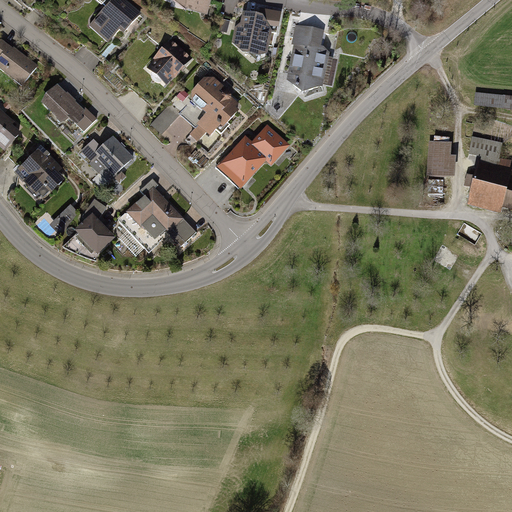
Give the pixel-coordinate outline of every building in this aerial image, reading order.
[(124,35),(142,14),(125,0),(98,0),(106,7),(89,26),(109,44),(120,31),(124,35)] [(173,0),(186,10),(208,16),(211,0),(173,0)] [(260,8),(259,14),(263,15),(270,26),(279,28),(282,12),(260,8)] [(258,56),(268,54),(273,31),(270,26),(263,15),(259,14),(243,12),(241,23),(235,28),(232,43),(244,53),(258,56)] [(231,21),(222,19),(219,31),(228,34),(231,21)] [(304,94),(324,87),(330,53),(325,48),(321,47),(325,31),(296,25),(292,46),(294,46),(287,80),(304,94)] [(0,70),(22,87),(38,67),(14,47),(13,48),(1,39),(0,41),(0,70)] [(175,79),(193,59),(171,39),(153,59),(155,60),(147,69),(167,86),(174,78),(175,79)] [(236,108),(240,104),(232,97),(232,95),(230,93),(228,92),(225,92),(224,93),(222,94),(220,92),(225,87),(214,78),(205,78),(191,93),(192,102),(206,114),(197,125),(198,126),(190,135),(198,142),(206,133),(210,137),(221,126),(224,129),(240,111),(236,108)] [(84,133),(97,119),(86,108),(84,110),(58,85),(46,94),(41,103),(60,124),(65,123),(69,119),(72,122),(77,125),(84,133)] [(183,90),(177,97),(183,102),(189,95),(183,90)] [(511,97),(476,94),(475,105),(511,109),(511,97)] [(171,103),(160,115),(172,125),(180,116),(179,115),(181,112),(171,103)] [(0,147),(5,152),(21,134),(12,126),(15,123),(0,110),(0,147)] [(172,125),(160,115),(150,126),(162,136),(172,125)] [(272,167),(291,146),(268,126),(253,142),(252,146),(267,159),(266,162),(272,167)] [(114,177),(134,158),(113,136),(102,147),(94,139),(81,152),(91,163),(89,164),(98,174),(105,168),(114,177)] [(253,142),(246,137),(217,169),(241,190),(266,162),(267,159),(252,146),(253,142)] [(503,144),(472,138),(469,154),(481,157),(500,160),(503,144)] [(448,145),(433,144),(431,176),(446,177),(447,157),(448,145)] [(58,173),(62,170),(49,156),(46,159),(38,150),(14,174),(36,197),(38,194),(43,199),(49,193),(51,194),(65,180),(58,173)] [(457,158),(447,157),(446,177),(456,177),(457,158)] [(500,160),(481,157),(477,169),(510,178),(510,181),(511,181),(511,167),(509,167),(510,162),(500,160)] [(510,178),(477,169),(475,177),(468,176),(465,185),(473,187),(470,196),(503,205),(511,206),(511,181),(510,181),(510,178)] [(126,177),(122,172),(115,179),(119,183),(126,177)] [(444,180),(429,180),(428,194),(443,195),(444,180)] [(183,248),(198,233),(153,187),(144,196),(145,197),(137,205),(136,204),(119,221),(149,252),(169,233),(183,248)] [(503,205),(470,196),(468,206),(501,214),(503,205)] [(97,256),(116,239),(99,220),(107,208),(95,199),(82,218),(85,221),(74,232),(97,256)] [(71,205),(50,226),(61,237),(79,212),(71,205)]
